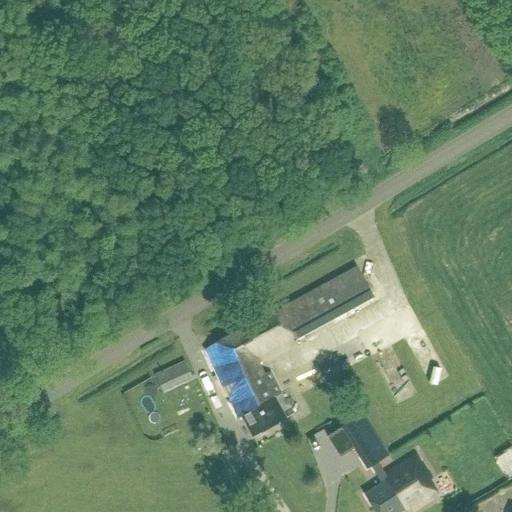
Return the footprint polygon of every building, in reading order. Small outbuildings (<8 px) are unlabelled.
[(259,354),(371,295),(358,270),(203,350),(225,398),(226,398),(237,418),(240,416),(252,438),(286,420),(274,398),(280,395),(259,354)] [(315,351),(332,343),(326,329),(309,337),(315,351)] [(309,347),(284,363),(293,377),(318,362),(309,347)] [(146,385),(155,401),(183,386),(175,370),(146,385)] [(173,411),(198,403),(194,389),(169,397),(173,411)] [(356,422),(329,441),(337,453),(347,445),(357,458),(374,446),(356,422)] [(387,481),(364,495),(374,511),(399,511),(406,508),(408,511),(409,511),(432,498),(430,495),(435,492),(427,481),(430,479),(415,456),(384,476),(387,481)]
